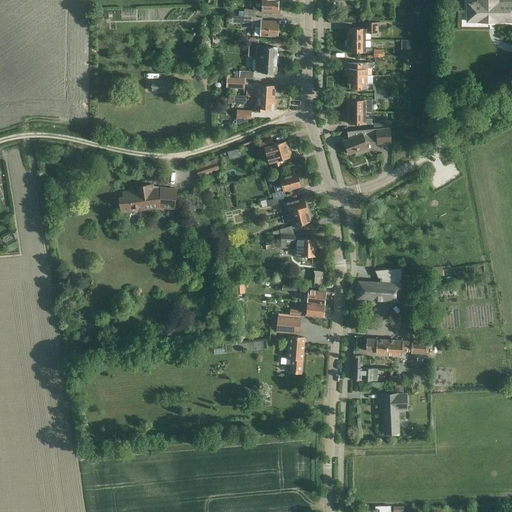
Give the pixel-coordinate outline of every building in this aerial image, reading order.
[(278,15),(278,0),(253,0),(254,0),(262,0),(261,13),(272,13),(272,15),(278,15)] [(511,2),(498,3),(497,0),(482,0),(482,3),(467,3),(467,21),(478,21),(478,22),(498,22),(498,21),(511,21),(511,2)] [(256,17),(244,16),(243,22),(253,23),(253,27),(255,27),(254,35),(277,36),(278,22),(261,21),(255,21),(256,17)] [(347,33),(347,39),(366,39),(366,32),(378,32),(378,22),(365,22),(365,28),(348,28),(348,33),(347,33)] [(256,58),(256,59),(276,60),(277,47),(257,46),(257,40),(249,39),(248,58),(256,58)] [(366,39),(347,39),(347,46),(348,46),(348,52),(371,52),(371,47),(366,47),(366,39)] [(410,40),(401,40),(401,49),(410,49),(410,40)] [(276,60),(256,59),(255,72),(275,73),(276,60)] [(348,62),(348,75),(367,75),(366,67),(372,67),(372,62),(348,62)] [(372,75),(367,75),(348,75),(348,88),(372,88),(372,75)] [(239,78),(227,77),(226,87),(244,88),(245,84),(254,84),(254,79),(239,78)] [(172,80),(152,80),(152,91),(172,91),(172,80)] [(234,95),(249,96),(274,97),(275,85),(259,84),(258,90),(256,90),(256,91),(246,91),(246,95),(234,95)] [(386,88),(375,88),(375,94),(385,94),(386,94),(396,94),(396,86),(386,86),(386,88)] [(249,96),(234,95),(233,100),(236,103),(243,103),(246,100),(255,101),(256,99),(258,99),(258,103),(256,103),(255,111),(265,111),(265,108),(276,109),(276,98),(274,98),(274,97),(249,96)] [(347,105),(347,111),(366,111),(366,104),(371,104),(371,99),(348,100),(348,105),(347,105)] [(236,118),(251,119),(251,110),(237,110),(236,118)] [(366,111),(347,111),(347,118),(348,118),(348,123),(372,123),(372,118),(366,118),(366,111)] [(391,142),(389,127),(347,131),(348,139),(344,141),(349,154),(357,151),(358,154),(368,150),(365,140),(368,139),(369,141),(377,140),(377,143),(391,142)] [(272,138),(258,142),(260,148),(264,147),(269,163),(273,162),(275,167),(281,165),(280,160),(292,157),(290,150),(289,151),(286,141),(274,144),(272,138)] [(238,147),(227,149),(230,158),(240,155),(238,147)] [(297,173),(286,177),(285,174),(275,177),(277,183),(274,184),(277,192),(272,193),(274,199),(272,199),(283,196),(282,191),(301,186),(297,173)] [(119,198),(122,213),(132,211),(132,207),(140,206),(140,210),(151,209),(151,206),(160,205),(160,207),(174,209),(176,189),(160,187),(153,188),(153,184),(137,186),(138,190),(123,192),(123,197),(119,198)] [(272,199),(261,202),(262,206),(267,205),(268,206),(280,203),(282,209),(288,208),(290,214),(282,216),(282,217),(287,215),(288,216),(308,210),(307,210),(308,210),(305,198),(285,203),(283,196),(272,199)] [(287,215),(282,217),(283,221),(292,219),(293,226),(311,221),(308,210),(307,210),(308,210),(288,216),(287,215)] [(277,234),(276,241),(281,241),(281,242),(295,243),(295,235),(293,234),(282,234),(277,234)] [(315,256),(315,238),(301,238),(301,239),(296,239),(295,256),(315,256)] [(399,301),(400,284),(358,281),(356,305),(362,305),(363,299),(399,301)] [(300,289),(299,301),(308,302),(325,304),(326,292),(300,289)] [(308,302),(299,301),(307,302),(306,315),(323,316),(325,304),(308,302)] [(422,327),(423,312),(415,311),(414,326),(422,327)] [(299,333),(300,318),(278,316),(276,331),(299,333)] [(305,338),(305,337),(288,336),(287,358),(291,358),(290,372),(302,373),(304,338),(305,338)] [(419,341),(369,339),(367,339),(366,351),(376,351),(376,353),(402,354),(405,354),(405,351),(411,351),(411,353),(426,353),(426,341),(419,341)] [(353,354),(353,367),(362,367),(363,355),(353,354)] [(352,376),(352,379),(377,380),(377,368),(362,367),(353,367),(352,376)] [(382,394),(384,422),(384,433),(399,433),(398,409),(407,409),(406,393),(397,394),(397,393),(382,394)]
